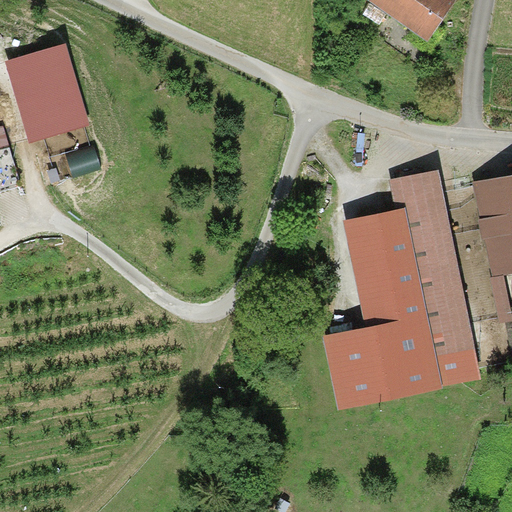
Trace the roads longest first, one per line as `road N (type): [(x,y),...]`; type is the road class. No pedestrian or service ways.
road 1 (track): [(310,94),(236,294),(208,315),(158,300),(113,261),(39,217),(22,130),(0,83)]
road 2 (residential): [(511,145),(443,140),(310,94),(104,0)]
road 3 (track): [(72,511),(170,401),(208,315)]
